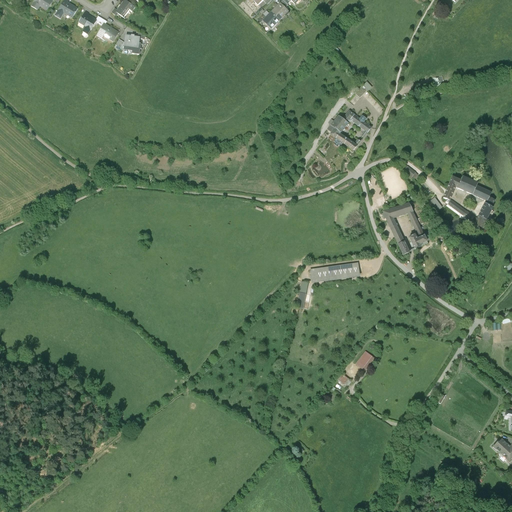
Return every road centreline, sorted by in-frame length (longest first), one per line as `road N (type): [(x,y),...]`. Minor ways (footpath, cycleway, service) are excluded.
road 1 (track): [(108,184),(280,200),(360,171)]
road 2 (unclassified): [(360,171),(384,248),(435,297),(476,322)]
road 3 (unclassified): [(459,350),(395,456),(375,511)]
road 4 (track): [(0,101),(58,155),(108,184)]
